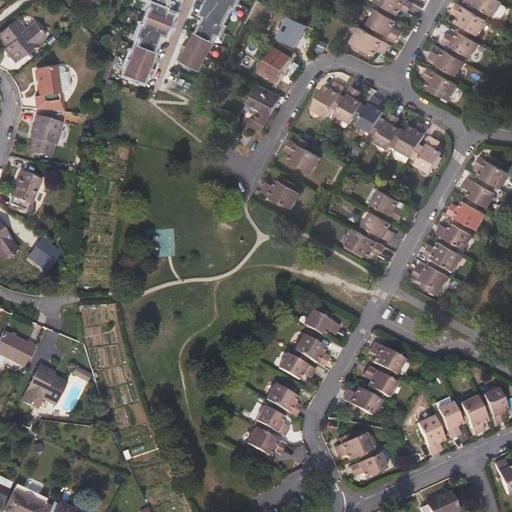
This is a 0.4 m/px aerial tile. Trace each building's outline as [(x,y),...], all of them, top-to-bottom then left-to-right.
[(144,0),(143,6),(145,7),(139,23),(136,22),(131,35),(135,37),(132,44),(130,43),(118,73),(140,82),(144,73),(147,74),(151,61),(149,60),(152,52),(150,51),(155,39),(160,41),(172,10),(161,6),(161,0),(144,0)] [(211,0),(201,20),(206,22),(199,34),(194,42),(191,41),(185,53),(188,54),(184,63),(206,74),(220,46),(217,44),(219,41),(223,43),(232,26),(230,24),(235,14),(237,15),(245,0),(211,0)] [(413,4),(407,0),(374,0),(373,2),(397,16),(403,7),(409,10),(413,4)] [(480,10),(477,15),(487,21),(490,16),(494,18),(503,3),(497,0),(465,0),(465,2),(480,10)] [(487,21),(477,15),(457,3),(453,10),(459,13),(454,23),(478,37),(487,21)] [(371,28),(368,33),(378,39),(381,34),(396,42),(399,35),(393,31),(397,23),(375,10),(367,25),(371,28)] [(305,26),(285,17),(275,39),(294,48),(305,26)] [(27,33),(16,20),(0,33),(0,41),(10,54),(8,56),(14,63),(45,37),(36,26),(27,33)] [(378,39),(368,33),(359,28),(350,44),(374,58),(380,49),(386,53),(390,45),(378,39)] [(453,56),(463,62),(466,57),(470,59),(479,44),(458,32),(453,40),(446,36),(442,43),(456,52),(453,56)] [(291,59),(274,48),(258,73),(275,84),(291,59)] [(464,63),(463,62),(453,56),(443,50),(438,59),(431,54),(427,61),(442,70),(438,75),(448,80),(452,75),(456,78),(464,63)] [(300,67),(292,63),(286,75),(293,79),(300,67)] [(64,70),(61,67),(57,68),(61,95),(69,94),(68,91),(70,88),(68,73),(64,73),(64,70)] [(61,95),(57,68),(35,71),(40,98),(34,99),(36,111),(64,113),(61,95)] [(448,80),(438,75),(428,69),(424,75),(430,79),(425,88),(449,102),(458,86),(448,80)] [(327,119),(332,109),(338,99),(344,88),(337,84),(334,90),(325,86),(311,110),(327,119)] [(281,97),(258,86),(248,106),(260,112),(255,122),(249,120),(245,128),(246,129),(262,134),(281,97)] [(354,118),(359,108),(362,103),(355,98),(359,91),(352,87),(343,102),(338,99),(332,109),(338,112),(335,116),(350,125),(354,118)] [(356,125),(371,134),(376,126),(383,112),(376,108),(380,100),(373,96),(365,111),(359,108),(354,118),(359,121),(356,125)] [(376,126),(371,134),(370,136),(376,139),(374,142),(388,151),(400,129),(393,125),(397,117),(390,114),(381,129),(376,126)] [(61,125),(36,118),(30,137),(32,138),(28,153),(50,158),(53,147),(55,147),(61,125)] [(395,150),(411,160),(417,149),(429,129),(422,125),(419,131),(409,126),(395,150)] [(251,138),(246,134),(240,143),(246,147),(251,138)] [(417,149),(411,160),(416,162),(414,166),(430,175),(442,153),(434,148),(438,141),(431,137),(423,152),(417,149)] [(310,144),(301,139),(297,145),(290,141),(287,148),(293,151),(287,161),(311,175),(321,159),(307,150),(310,144)] [(476,177),(484,181),(495,187),(500,190),(509,174),(479,157),(475,164),(481,168),(476,177)] [(40,182),(20,173),(10,197),(13,198),(10,205),(25,211),(27,205),(31,206),(40,182)] [(495,187),(484,181),(481,186),(467,178),(463,186),(469,189),(465,197),(487,209),(496,195),(492,192),(495,187)] [(295,184),(285,179),(282,184),(277,181),(272,189),(265,186),(261,193),(292,211),(301,194),(292,189),(295,184)] [(371,213),(381,218),(384,213),(399,222),(403,214),(396,210),(400,202),(379,190),(370,205),(374,208),(371,213)] [(486,215),(462,202),(458,209),(451,206),(447,214),(477,231),(486,215)] [(367,230),(364,235),(373,240),(376,235),(391,243),(395,236),(388,232),(392,224),(381,218),(371,213),(370,212),(362,227),(367,230)] [(450,243),(447,248),(457,253),(460,249),(464,251),(472,236),(451,223),(446,231),(439,227),(435,234),(450,243)] [(17,250),(0,226),(0,251),(5,259),(17,250)] [(373,240),(364,235),(354,229),(345,245),(369,259),(375,250),(381,254),(385,247),(373,240)] [(42,237),(26,259),(46,274),(62,252),(42,237)] [(462,257),(457,253),(447,248),(439,243),(434,252),(427,248),(423,255),(430,259),(427,265),(444,274),(447,269),(453,273),(462,257)] [(449,277),(444,274),(427,265),(423,273),(415,269),(411,276),(422,282),(419,287),(433,296),(437,290),(440,292),(449,277)] [(328,314),(317,309),(315,313),(310,310),(301,326),(323,338),(328,331),(335,335),(339,327),(325,319),(328,314)] [(24,342),(2,333),(0,337),(0,364),(4,356),(25,366),(35,346),(25,341),(24,342)] [(302,336),(293,352),(303,358),(323,369),(326,362),(319,358),(325,349),(302,336)] [(371,363),(384,370),(393,376),(394,376),(404,360),(373,343),(370,349),(376,353),(371,363)] [(303,358),(293,352),(290,356),(286,354),(277,369),(298,382),(303,374),(310,378),(315,370),(301,363),(303,358)] [(48,370),(39,366),(20,402),(34,409),(39,399),(54,406),(66,382),(47,373),(48,370)] [(391,380),(393,376),(384,370),(381,375),(367,367),(363,374),(371,378),(366,386),(387,399),(396,383),(391,380)] [(73,372),(70,382),(86,386),(89,375),(73,372)] [(297,398),(273,385),(264,401),(294,418),(298,412),(292,408),(297,398)] [(380,402),(356,388),(352,397),(345,393),(341,401),(348,404),(345,410),(355,415),(358,410),(371,418),(380,402)] [(483,401),(478,403),(483,413),(488,411),(494,426),(502,423),(498,415),(507,411),(497,389),(481,396),(483,401)] [(433,404),(436,410),(452,403),(449,396),(433,404)] [(483,413),(478,403),(475,396),(458,404),(462,413),(457,415),(462,425),(466,423),(472,436),(480,433),(477,426),(487,422),(483,413)] [(462,426),(462,425),(457,415),(452,403),(436,410),(438,415),(433,418),(438,428),(443,425),(449,440),(456,437),(453,429),(462,426)] [(257,430),(267,436),(270,431),(283,438),(287,432),(279,427),(284,419),(263,407),(255,422),(260,425),(257,430)] [(438,428),(433,418),(432,416),(415,424),(430,456),(437,453),(434,446),(444,442),(438,428)] [(284,446),(267,436),(257,430),(254,429),(245,445),(269,458),(274,450),(280,453),(284,446)] [(361,455),(372,451),(365,434),(350,440),(347,435),(337,439),(339,445),(333,448),(336,455),(343,452),(347,462),(361,455)] [(372,451),(361,455),(364,461),(348,468),(352,475),(359,472),(363,480),(386,470),(379,454),(374,456),(372,451)] [(511,465),(503,469),(500,461),(493,464),(505,495),(511,492),(511,465)] [(0,510),(9,491),(0,486),(0,510)] [(46,499),(15,486),(13,490),(45,503),(46,499)] [(45,503),(13,490),(3,511),(48,511),(51,508),(44,505),(45,503)] [(457,511),(458,511),(448,492),(425,502),(426,505),(420,508),(421,511),(457,511)] [(78,511),(58,503),(54,511),(78,511)]
